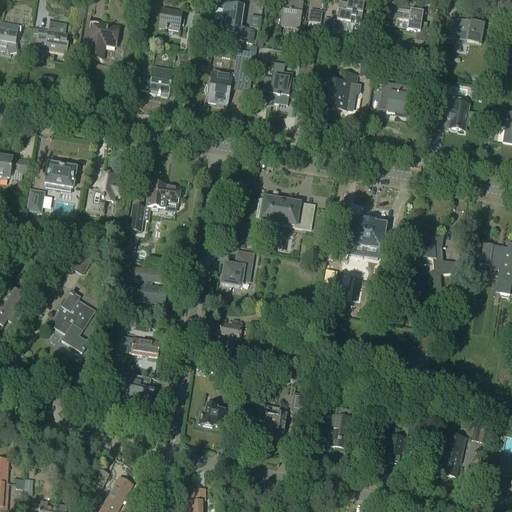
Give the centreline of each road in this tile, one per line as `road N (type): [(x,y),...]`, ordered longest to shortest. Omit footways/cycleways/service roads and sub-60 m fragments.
road 1 (residential): [(169,456),(215,143)]
road 2 (residential): [(511,191),(215,143)]
road 3 (residential): [(451,511),(169,456)]
road 4 (residential): [(215,143),(0,110)]
